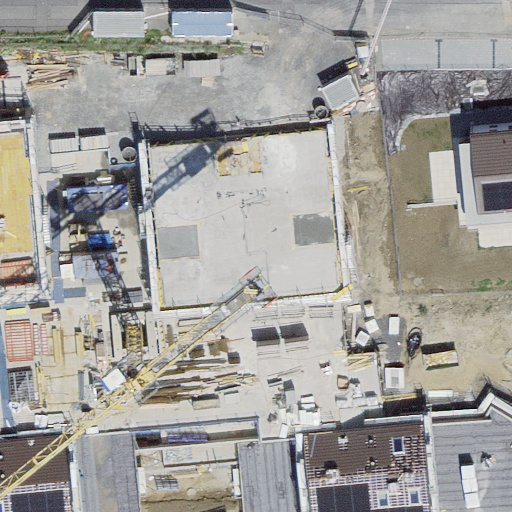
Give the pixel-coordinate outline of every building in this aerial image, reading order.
[(329,123),(139,140),(154,312),(344,295),(329,123)] [(0,295),(37,293),(23,124),(0,126),(0,295)] [(511,135),(471,140),(478,214),(511,210),(511,135)] [(433,511),(424,424),(295,438),(302,511),(433,511)] [(0,511),(74,511),(69,436),(0,441),(0,511)]
